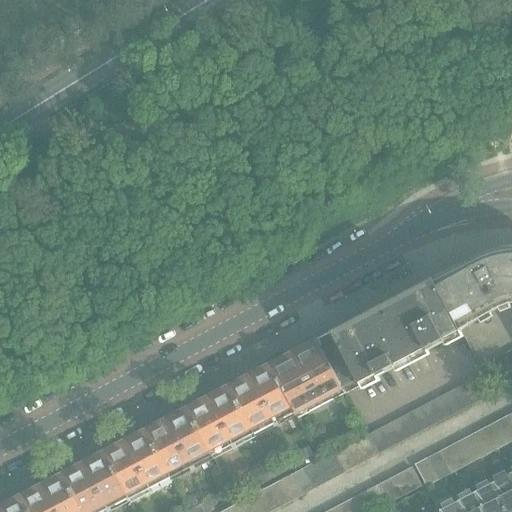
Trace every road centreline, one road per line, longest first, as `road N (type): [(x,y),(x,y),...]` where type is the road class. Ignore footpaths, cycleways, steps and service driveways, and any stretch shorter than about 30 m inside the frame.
road 1 (residential): [(0,447),(465,203)]
road 2 (secondary): [(0,126),(205,0)]
road 3 (primary): [(0,121),(191,0)]
